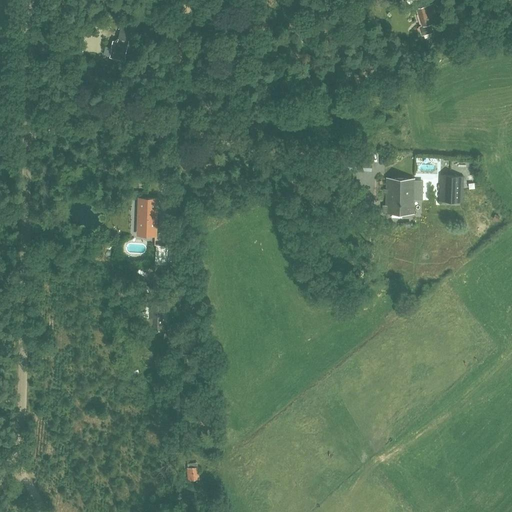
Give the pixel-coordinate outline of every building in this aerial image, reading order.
[(423,26),(419,27),(422,36),(434,32),(433,29),(437,28),(435,23),(438,21),(433,4),(417,9),(423,26)] [(125,59),(129,42),(128,42),(129,36),(120,34),(117,43),(113,42),(111,49),(113,50),(111,59),(119,61),(119,62),(125,63),(126,60),(125,59)] [(237,123),(235,132),(254,136),(256,127),(237,123)] [(320,157),(320,147),(298,145),(297,156),(320,157)] [(373,151),(331,148),(330,168),(372,171),(373,151)] [(464,176),(441,175),(440,201),(463,202),(464,176)] [(388,178),(387,213),(414,214),(415,179),(388,178)] [(138,234),(139,234),(146,235),(147,235),(155,235),(155,234),(156,227),(157,198),(140,198),(139,226),(138,234)] [(179,246),(169,246),(168,265),(179,265),(179,246)] [(186,293),(179,287),(174,293),(181,299),(186,293)] [(153,302),(154,319),(154,330),(164,330),(164,322),(162,322),(162,312),(166,312),(166,302),(153,302)] [(167,374),(163,381),(167,384),(172,377),(167,374)] [(187,463),(188,468),(187,468),(189,481),(200,479),(199,467),(198,467),(198,462),(187,463)]
